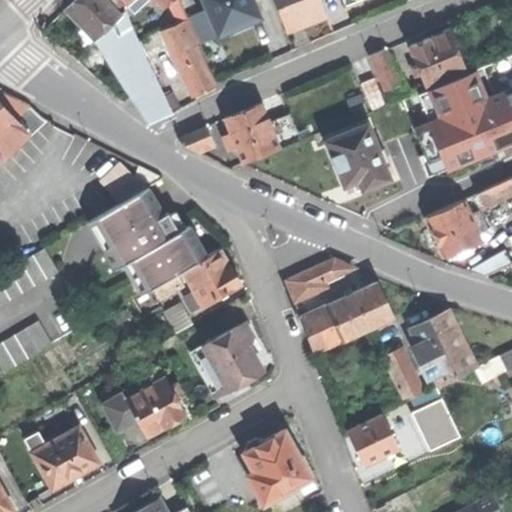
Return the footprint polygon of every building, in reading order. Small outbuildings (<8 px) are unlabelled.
[(76,0),(70,7),(98,38),(122,15),(121,14),(107,0),(76,0)] [(130,14),(147,0),(124,0),(127,8),(130,14)] [(205,0),(220,34),(239,26),(261,16),(254,0),(205,0)] [(275,0),(287,30),(309,21),(328,14),(322,0),(275,0)] [(167,15),(173,27),(188,20),(191,18),(185,6),(167,15)] [(127,8),(121,14),(122,15),(98,38),(134,93),(157,75),(130,14),(127,8)] [(165,31),(176,55),(197,45),(199,44),(188,20),(173,27),(165,31)] [(410,46),(427,88),(467,71),(449,30),(429,39),(410,46)] [(176,55),(196,97),(207,92),(218,86),(197,45),(176,55)] [(370,55),(385,91),(401,84),(385,49),(370,55)] [(174,112),(157,75),(134,93),(153,122),(174,112)] [(372,107),(385,103),(375,79),(363,84),(372,107)] [(421,94),(399,103),(410,128),(431,119),(421,94)] [(0,142),(21,123),(0,101),(0,142)] [(234,141),(243,163),(281,147),(271,122),(263,103),(241,112),(225,119),(230,130),(234,141)] [(384,109),(394,135),(410,128),(399,103),(384,109)] [(289,114),(271,122),(281,147),(299,140),(289,114)] [(31,135),(21,123),(0,142),(0,153),(5,159),(31,135)] [(368,123),(326,140),(336,165),(345,185),(358,179),(363,189),(390,178),(368,123)] [(196,149),(215,142),(207,126),(181,137),(180,141),(196,149)] [(228,144),(234,141),(230,130),(223,133),(228,144)] [(101,179),(112,191),(131,173),(120,161),(101,179)] [(134,178),(145,189),(162,178),(139,166),(134,178)] [(480,193),(485,206),(511,193),(511,180),(511,179),(480,193)] [(437,239),(446,258),(483,241),(478,231),(471,217),(464,200),(427,217),(437,239)] [(481,212),(471,217),(478,231),(488,227),(481,212)] [(194,299),(198,306),(240,282),(230,265),(228,266),(225,260),(218,249),(182,269),(198,297),(194,299)] [(511,264),(511,260),(507,251),(471,273),(485,277),(511,264)] [(286,280),(295,301),(327,287),(326,284),(341,277),(339,274),(352,268),(334,259),(286,280)] [(154,286),(159,295),(182,283),(176,273),(154,286)] [(357,333),(392,317),(383,297),(376,281),(340,297),(357,333)] [(343,340),(357,333),(340,297),(326,304),(335,322),(337,327),(343,340)] [(166,310),(177,331),(192,323),(180,302),(166,310)] [(315,352),(343,340),(337,327),(331,330),(329,325),(335,322),(326,304),(298,316),(315,352)] [(439,384),(454,377),(475,367),(459,335),(447,310),(411,328),(419,344),(439,384)] [(0,365),(3,371),(55,342),(42,318),(0,341),(0,365)] [(190,351),(215,395),(240,381),(262,369),(245,339),(252,334),(244,320),(190,351)] [(432,388),(439,384),(419,344),(412,348),(432,388)] [(382,355),(404,401),(418,394),(422,392),(400,347),(382,355)] [(511,348),(499,355),(507,370),(511,367),(511,348)] [(461,392),(507,370),(499,355),(475,367),(454,377),(461,392)] [(136,418),(146,435),(159,427),(166,423),(174,426),(182,421),(181,415),(186,413),(177,397),(183,394),(176,381),(169,385),(164,376),(125,398),(136,418)] [(115,429),(136,418),(125,398),(121,391),(100,403),(115,429)] [(404,401),(420,433),(434,426),(418,394),(404,401)] [(357,449),(364,465),(398,448),(381,415),(348,431),(357,449)] [(31,450),(52,487),(74,474),(98,460),(76,424),(44,443),(31,450)] [(251,482),(263,502),(299,482),(303,490),(315,483),(284,428),(271,435),(264,439),(257,436),(248,441),(245,447),(246,449),(243,451),(253,469),(246,473),(251,482)] [(23,437),(31,450),(44,443),(36,429),(23,437)] [(251,509),(263,502),(251,482),(239,489),(251,509)] [(0,511),(8,511),(13,510),(0,486),(0,511)] [(500,511),(492,495),(472,505),(475,511),(500,511)] [(168,511),(159,496),(137,509),(131,511),(168,511)]
